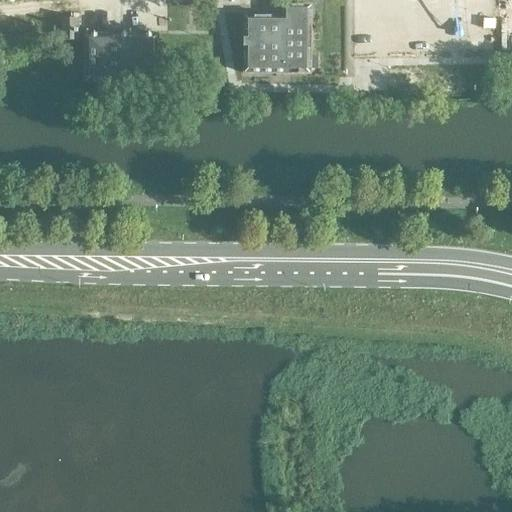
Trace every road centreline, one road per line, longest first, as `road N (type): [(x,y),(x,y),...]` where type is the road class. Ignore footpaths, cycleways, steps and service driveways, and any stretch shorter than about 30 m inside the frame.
road 1 (tertiary): [(511,267),(459,257),(0,247)]
road 2 (tertiary): [(0,275),(383,277),(511,290)]
